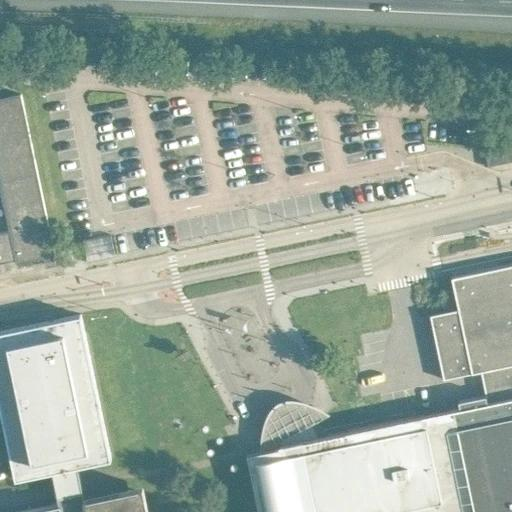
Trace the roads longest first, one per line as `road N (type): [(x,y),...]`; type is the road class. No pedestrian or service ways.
road 1 (residential): [(115,287),(174,285),(360,246),(392,227)]
road 2 (residential): [(392,227),(170,266),(115,287)]
road 3 (residential): [(392,227),(511,202)]
